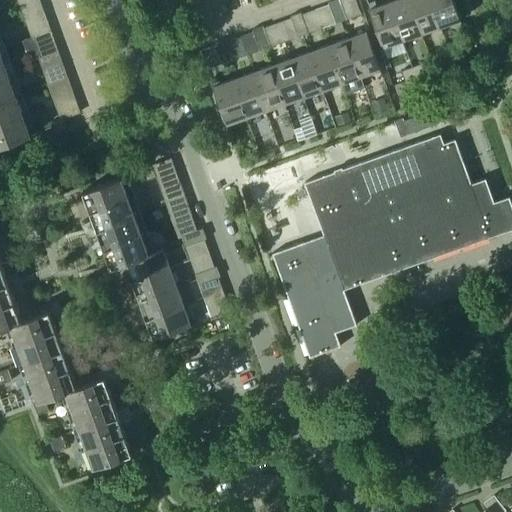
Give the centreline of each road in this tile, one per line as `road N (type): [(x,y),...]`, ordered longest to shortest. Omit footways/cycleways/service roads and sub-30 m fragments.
road 1 (residential): [(380,511),(287,414),(179,116),(148,89)]
road 2 (residential): [(148,89),(87,108),(49,0)]
road 3 (residential): [(380,511),(511,460)]
